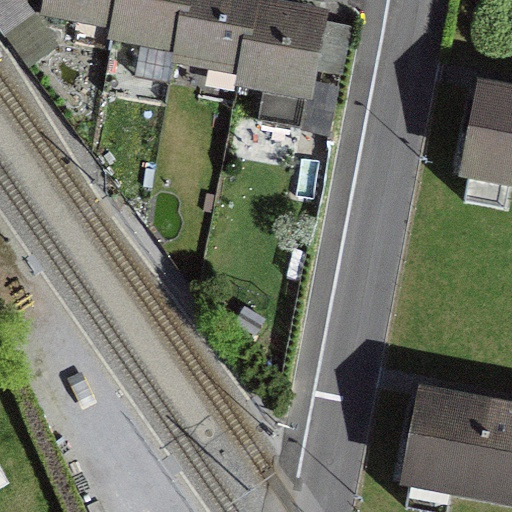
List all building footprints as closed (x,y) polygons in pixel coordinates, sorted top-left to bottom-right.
[(21,0),(0,0),(0,21),(5,28),(28,9),(21,0)] [(120,0),(51,0),(50,8),(117,20),(120,0)] [(172,84),(178,54),(188,0),(120,0),(117,20),(115,31),(143,36),(135,77),(172,84)] [(254,8),(255,0),(188,0),(178,54),(243,66),(254,8)] [(308,90),(321,21),(254,8),(243,66),(241,77),(267,82),(260,120),(301,127),(308,90)] [(511,180),(511,95),(484,90),(468,172),(511,180)] [(511,497),(511,413),(425,397),(410,478),(511,497)]
